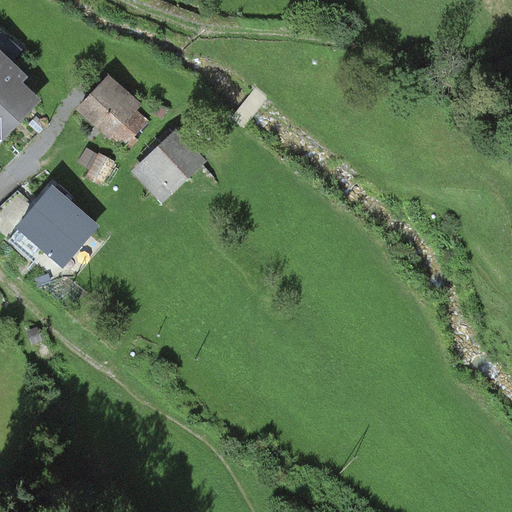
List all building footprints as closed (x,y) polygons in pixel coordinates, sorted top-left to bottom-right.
[(0,154),(46,104),(0,61),(0,154)] [(112,82),(84,112),(125,150),(153,120),(112,82)] [(184,131),(144,169),(173,200),(213,161),(184,131)] [(127,164),(101,151),(91,171),(117,184),(127,164)] [(60,186),(28,223),(77,265),(109,228),(60,186)]
